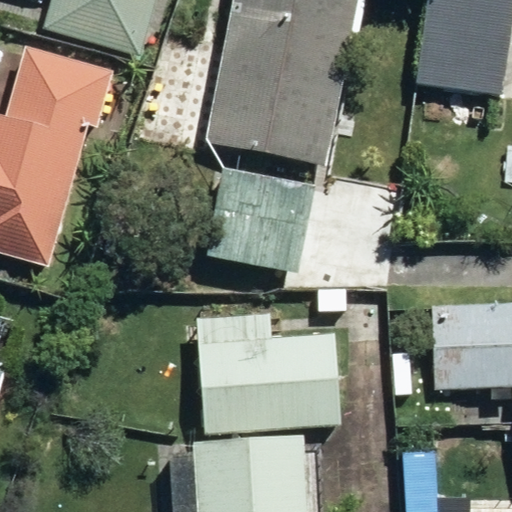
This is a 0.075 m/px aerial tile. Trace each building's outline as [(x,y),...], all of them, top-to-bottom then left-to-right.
[(39,0),(29,36),(126,65),(146,0),(39,0)] [(224,0),(193,149),(310,173),(347,0),(224,0)] [(412,0),(402,92),(489,102),(500,0),(412,0)] [(0,263),(39,274),(80,131),(90,134),(106,80),(15,53),(0,104),(0,263)] [(190,263),(284,284),(302,194),(208,175),(190,263)] [(301,299),(301,321),(329,320),(328,298),(301,299)] [(430,396),(511,394),(510,311),(428,313),(430,396)] [(184,329),(191,442),(329,433),(324,344),(259,347),(259,325),(184,329)] [(0,423),(15,375),(0,370),(0,423)] [(299,511),(295,446),(183,453),(184,463),(157,464),(159,511),(299,511)] [(397,499),(397,511),(430,511),(430,497),(397,499)]
